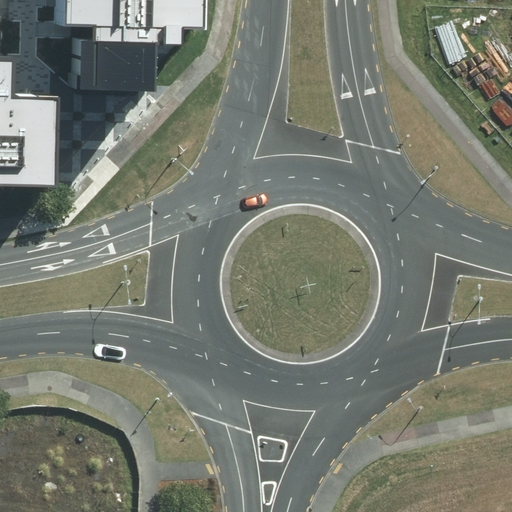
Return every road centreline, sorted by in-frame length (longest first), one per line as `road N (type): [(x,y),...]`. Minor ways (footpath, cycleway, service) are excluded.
road 1 (secondary): [(0,262),(90,242),(217,198)]
road 2 (unclassified): [(350,0),(356,81),(383,204)]
road 3 (secondary): [(201,342),(116,333),(0,341)]
road 4 (unclassified): [(234,184),(267,0)]
road 5 (secondary): [(234,184),(281,169),(329,170),(383,204)]
road 6 (secondary): [(201,342),(188,314),(186,252),(217,198)]
road 7 (residential): [(355,379),(282,511)]
road 8 (residential): [(252,511),(225,369)]
road 9 (secondary): [(355,379),(289,394),(225,369)]
